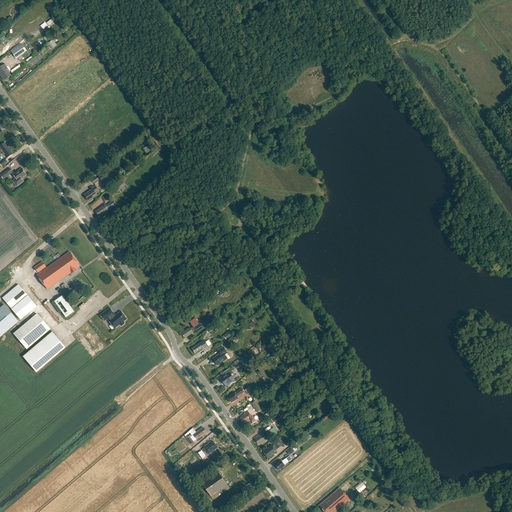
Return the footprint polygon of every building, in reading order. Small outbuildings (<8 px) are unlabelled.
[(22,45),(12,52),(16,59),(26,51),(22,45)] [(0,67),(0,74),(4,80),(11,75),(9,72),(10,71),(5,64),(0,67)] [(1,151),(4,155),(5,154),(8,158),(13,155),(4,143),(0,146),(2,150),(1,151)] [(161,150),(159,149),(159,148),(150,156),(152,158),(161,150)] [(13,175),(16,179),(22,179),(27,175),(22,168),(13,175)] [(9,169),(0,177),(3,180),(12,173),(9,169)] [(109,177),(106,172),(99,177),(102,181),(109,177)] [(18,182),(16,180),(16,179),(13,182),(17,188),(24,182),(22,179),(18,182)] [(121,183),(113,190),(117,193),(125,187),(121,183)] [(95,186),(92,188),(93,189),(84,195),(88,201),(97,195),(96,193),(99,191),(95,186)] [(109,209),(116,204),(113,200),(106,205),(106,204),(104,205),(95,211),(99,216),(109,209)] [(71,273),(72,274),(76,271),(75,270),(80,266),(70,252),(37,275),(47,290),(71,273)] [(43,262),(34,268),(38,273),(46,267),(43,262)] [(12,309),(21,320),(37,306),(28,296),(27,296),(27,295),(18,285),(3,298),(11,308),(12,309)] [(74,294),(82,289),(80,286),(72,291),(74,294)] [(74,312),(62,295),(54,301),(66,318),(74,312)] [(0,308),(0,337),(18,322),(19,322),(4,305),(0,308)] [(110,308),(100,315),(105,321),(108,319),(109,321),(115,329),(120,325),(120,326),(122,326),(124,324),(125,323),(124,322),(127,319),(121,311),(115,316),(114,314),(110,308)] [(14,333),(27,349),(50,329),(37,314),(14,333)] [(181,334),(185,339),(185,338),(193,333),(192,331),(195,330),(196,331),(212,319),(210,316),(199,324),(196,319),(190,323),(193,327),(190,329),(190,328),(182,334),(182,333),(181,334)] [(224,337),(226,340),(232,335),(230,332),(224,337)] [(24,357),(36,373),(66,348),(53,333),(24,357)] [(192,349),(195,354),(204,348),(205,349),(209,347),(205,340),(192,349)] [(213,359),(218,366),(228,359),(225,355),(227,353),(223,347),(218,351),(220,354),(213,359)] [(230,372),(220,379),(226,386),(235,380),(230,372)] [(245,390),(249,395),(254,392),(250,387),(245,390)] [(227,398),(231,403),(238,398),(237,397),(244,392),(242,388),(235,393),(235,392),(227,398)] [(251,405),(257,413),(261,410),(255,401),(251,405)] [(251,422),(252,424),(256,421),(253,416),(252,417),(248,412),(241,416),(242,418),(240,419),(243,423),(245,422),(246,423),(248,422),(249,422),(250,422),(251,422)] [(277,412),(269,418),(273,423),(280,417),(277,412)] [(203,428),(192,436),(190,433),(185,437),(191,444),(197,440),(199,441),(204,438),(202,436),(207,433),(203,428)] [(273,436),(270,431),(264,435),(263,433),(254,439),(258,445),(259,444),(260,445),(267,440),(266,438),(268,436),(269,438),(273,436)] [(271,456),(271,457),(277,453),(276,451),(278,450),(278,449),(283,445),(278,437),(272,441),(275,445),(273,446),(272,446),(266,449),(267,450),(264,452),(268,458),(271,456)] [(205,450),(208,454),(217,448),(212,441),(210,442),(210,441),(202,446),(203,448),(201,449),(203,452),(205,450)] [(197,453),(202,459),(205,456),(201,450),(197,453)] [(289,462),(286,458),(282,462),(281,461),(275,465),(279,470),(285,466),(284,465),(289,462)] [(227,485),(218,471),(201,483),(211,497),(227,485)] [(362,482),(355,488),(359,492),(366,486),(362,482)] [(333,511),(334,511),(335,511),(349,500),(340,489),(320,506),(324,511),(333,511)]
